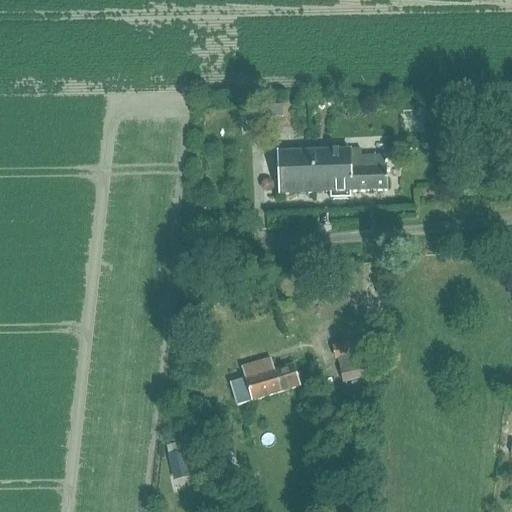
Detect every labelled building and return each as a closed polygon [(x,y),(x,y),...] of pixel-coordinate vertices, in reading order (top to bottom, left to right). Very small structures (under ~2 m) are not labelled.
[(358,150),(276,152),(278,194),(330,193),(330,199),(350,198),(350,193),(384,192),(383,157),(358,157),(358,150)] [(362,336),(333,344),(336,358),(366,351),(362,336)] [(300,386),(293,364),(274,370),(270,358),(241,367),(245,379),(230,383),(237,405),(300,386)] [(339,368),(343,382),(369,376),(366,362),(339,368)] [(366,391),(357,393),(360,409),(369,407),(366,391)] [(183,450),(168,453),(174,479),(188,476),(183,450)]
